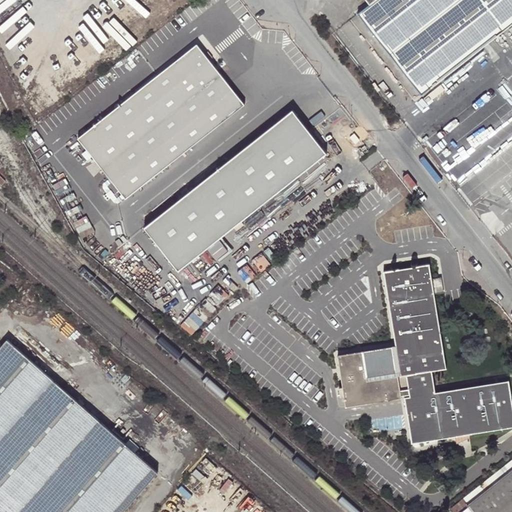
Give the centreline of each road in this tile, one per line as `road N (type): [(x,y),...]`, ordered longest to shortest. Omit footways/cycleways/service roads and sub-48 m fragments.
road 1 (unclassified): [(279,0),(511,293)]
road 2 (unknown): [(0,326),(19,321),(50,333),(143,428),(170,475),(151,511)]
